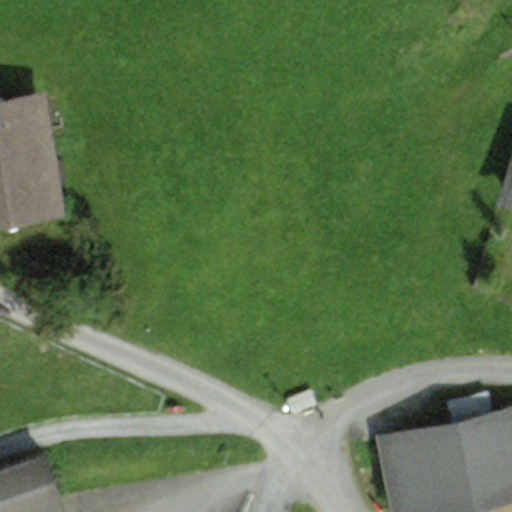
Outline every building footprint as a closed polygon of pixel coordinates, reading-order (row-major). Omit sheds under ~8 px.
[(0,191),(47,185),(51,184),(36,85),(0,90),(0,191)] [(511,182),(511,138),(499,178),(511,182)] [(47,185),(0,191),(0,207),(49,199),(47,185)] [(511,397),(383,426),(399,497),(511,472),(511,397)] [(0,511),(59,511),(41,460),(0,474),(0,511)]
